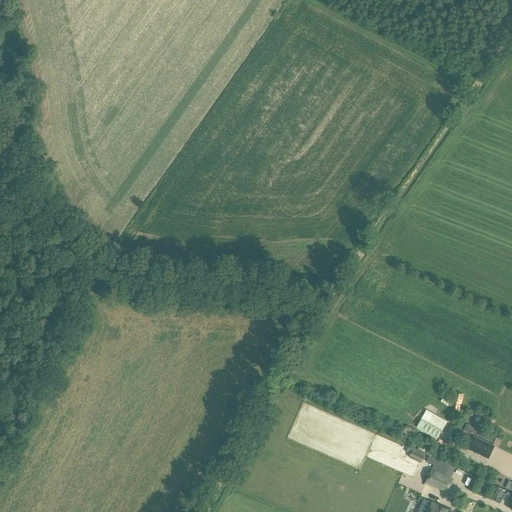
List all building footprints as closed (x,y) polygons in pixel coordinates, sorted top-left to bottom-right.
[(485,416),(481,424),(489,428),(492,420),(485,416)] [(420,419),(415,429),(435,440),(440,431),(420,419)] [(402,426),(400,433),(409,436),(411,429),(402,426)] [(475,440),(470,452),(490,461),(495,449),(475,440)] [(425,454),(414,449),(411,454),(411,455),(422,461),(425,454)] [(432,471),(427,483),(448,492),(453,480),(432,471)] [(510,490),(511,482),(504,481),(503,489),(510,490)] [(456,511),(468,511),(473,500),(462,496),(456,511)] [(454,511),(434,503),(430,511),(454,511)]
